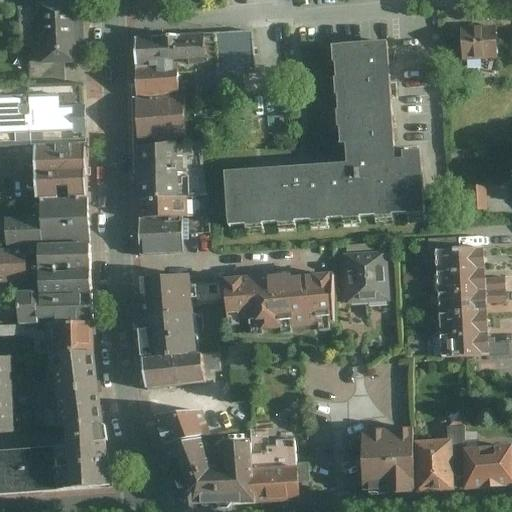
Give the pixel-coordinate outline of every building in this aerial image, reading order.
[(173,0),(135,0),(136,12),(174,10),(173,0)] [(20,47),(20,49),(29,49),(31,84),(31,89),(66,88),(65,65),(86,65),(85,42),(83,18),(83,2),(19,9),(20,47)] [(497,29),(461,31),(463,62),(499,59),(497,29)] [(203,66),(195,66),(196,95),(246,94),(245,73),(254,72),(252,31),(202,32),(203,66)] [(135,34),(136,67),(179,66),(195,66),(203,66),(202,32),(135,34)] [(349,166),(226,175),(229,223),(230,223),(230,229),(230,227),(246,227),(247,236),(264,235),(263,226),(279,225),(279,233),(296,232),(296,224),(311,223),(312,231),(329,230),(329,221),(343,221),(344,229),(361,227),(361,219),(377,218),(377,226),(394,226),(394,216),(409,215),(410,224),(426,223),(421,153),(404,154),(404,161),(396,161),(387,44),(324,48),(326,65),(335,64),(336,80),(327,80),(328,98),(337,97),(338,113),(329,114),(331,129),(339,129),(340,145),(339,146),(339,148),(347,147),(349,166)] [(136,67),(137,95),(179,94),(179,66),(136,67)] [(31,89),(0,89),(0,147),(85,144),(85,132),(84,99),(84,87),(66,88),(31,89)] [(179,94),(137,95),(137,138),(184,137),(184,94),(179,94)] [(35,192),(35,202),(40,202),(58,201),(57,190),(69,189),(69,200),(88,199),(88,198),(88,146),(35,148),(35,159),(35,169),(35,183),(35,192)] [(138,149),(140,203),(179,199),(178,174),(178,146),(138,149)] [(488,186),(469,186),(469,210),(488,210),(488,186)] [(140,203),(141,220),(182,218),(188,218),(187,198),(179,199),(140,203)] [(41,218),(41,243),(44,243),(91,242),(88,199),(69,200),(58,201),(40,202),(41,218)] [(141,220),(141,256),(184,253),(182,218),(141,220)] [(39,249),(40,273),(91,271),(92,271),(91,247),(39,249)] [(486,248),(451,250),(452,273),(487,271),(486,248)] [(0,251),(0,283),(27,283),(26,262),(26,251),(0,251)] [(386,255),(348,258),(351,304),(372,302),(372,297),(387,297),(388,301),(389,301),(386,255)] [(40,273),(41,298),(90,297),(93,297),(93,296),(92,271),(91,271),(40,273)] [(487,271),(452,273),(453,294),(507,291),(506,280),(487,281),(487,271)] [(421,273),(405,274),(406,287),(422,286),(421,273)] [(228,313),(228,323),(230,323),(230,317),(239,317),(240,323),(250,321),(251,328),(252,328),(252,324),(262,323),(263,327),(268,331),(277,330),(282,326),(282,324),(293,323),(293,329),(320,326),(320,320),(333,319),(334,323),(331,323),(331,324),(336,324),(335,277),(303,280),(303,276),(301,276),(271,279),(227,284),(228,313)] [(144,296),(142,296),(144,319),(187,316),(194,315),(194,308),(192,285),(192,277),(142,280),(144,296)] [(225,282),(192,285),(194,308),(227,305),(225,282)] [(507,291),(453,294),(454,317),(488,315),(488,303),(507,303),(507,291)] [(19,295),(20,326),(39,325),(39,320),(53,320),(58,317),(58,325),(94,324),(93,297),(90,297),(41,298),(34,294),(19,295)] [(0,304),(0,352),(7,352),(7,338),(21,337),(21,327),(8,327),(6,304),(0,304)] [(488,315),(454,317),(455,336),(489,335),(488,315)] [(145,331),(144,330),(147,360),(192,357),(187,316),(144,319),(143,319),(145,331)] [(421,317),(409,317),(409,327),(421,327),(421,317)] [(47,325),(49,356),(54,356),(95,354),(94,324),(58,325),(47,325)] [(489,335),(455,336),(456,357),(511,355),(511,342),(496,343),(496,338),(489,338),(489,335)] [(424,339),(409,339),(410,351),(424,350),(424,339)] [(95,354),(54,356),(55,359),(56,359),(58,375),(56,375),(60,415),(62,414),(63,428),(64,428),(66,428),(67,428),(105,426),(95,354)] [(147,360),(144,360),(149,390),(151,390),(207,383),(203,356),(200,356),(199,357),(192,357),(147,360)] [(0,358),(0,435),(21,434),(17,358),(0,358)] [(253,401),(253,367),(232,367),(232,401),(253,401)] [(203,413),(155,419),(165,446),(203,439),(198,428),(207,424),(203,413)] [(39,455),(0,458),(0,495),(42,493),(113,487),(113,482),(109,455),(105,426),(67,428),(69,447),(70,453),(39,455)] [(416,490),(443,490),(469,489),(468,447),(467,426),(448,427),(449,439),(415,440),(416,490)] [(416,490),(415,440),(414,427),(393,428),(364,428),(364,491),(416,490)] [(267,429),(250,430),(251,432),(251,444),(256,504),(300,501),(298,484),(297,464),(296,452),(295,440),(294,440),(276,441),(277,448),(268,448),(267,429)] [(204,439),(167,451),(179,485),(184,498),(194,505),(199,505),(256,504),(251,444),(223,445),(223,446),(206,446),(204,439)] [(511,445),(468,447),(469,489),(511,488),(511,445)] [(308,463),(297,464),(298,484),(309,482),(308,463)]
